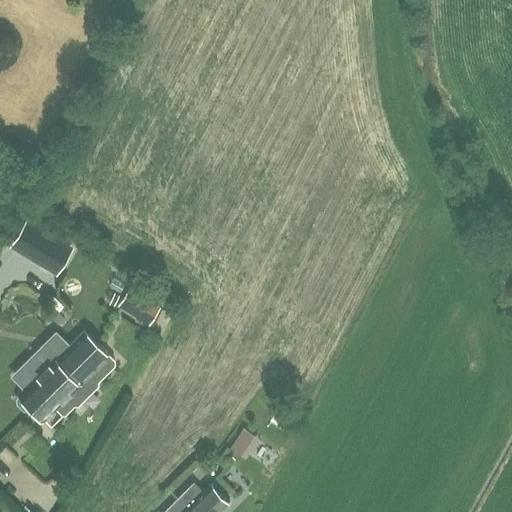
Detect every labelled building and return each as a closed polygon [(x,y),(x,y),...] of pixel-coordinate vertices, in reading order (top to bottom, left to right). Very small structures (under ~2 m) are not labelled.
[(27,221),(13,244),(57,270),(71,248),(27,221)] [(129,311),(140,294),(129,287),(119,304),(129,311)] [(31,406),(33,408),(57,384),(55,381),(95,340),(84,329),(56,357),(46,348),(40,348),(16,372),(16,378),(25,387),(19,394),(20,395),(18,398),(18,402),(24,408),(28,408),(31,406)] [(115,360),(95,340),(55,381),(57,384),(33,408),(44,419),(56,407),(62,413),(65,413),(73,405),(73,402),(68,396),(81,383),(81,382),(89,374),(95,380),(99,380),(115,364),(115,360)] [(237,447),(252,457),(266,436),(250,426),(237,447)] [(270,447),(261,454),(275,470),(284,462),(270,447)] [(194,482),(163,511),(217,511),(229,500),(212,483),(203,491),(194,482)]
